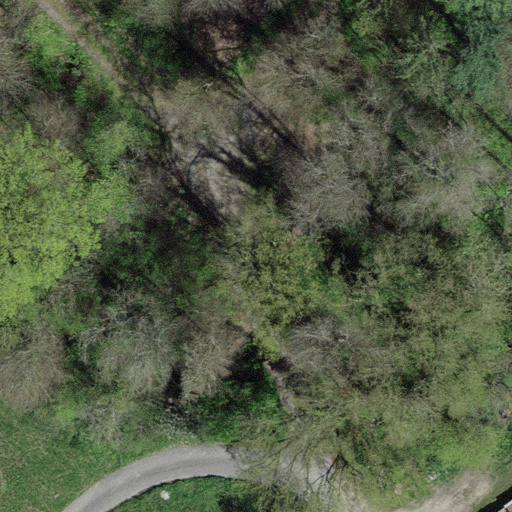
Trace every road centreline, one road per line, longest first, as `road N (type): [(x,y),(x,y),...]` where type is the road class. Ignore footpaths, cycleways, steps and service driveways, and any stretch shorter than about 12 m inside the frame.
road 1 (track): [(45,0),(142,97),(216,188),(356,480)]
road 2 (track): [(103,511),(136,481),(240,463),(356,480),(372,511)]
road 3 (track): [(333,0),(216,188)]
